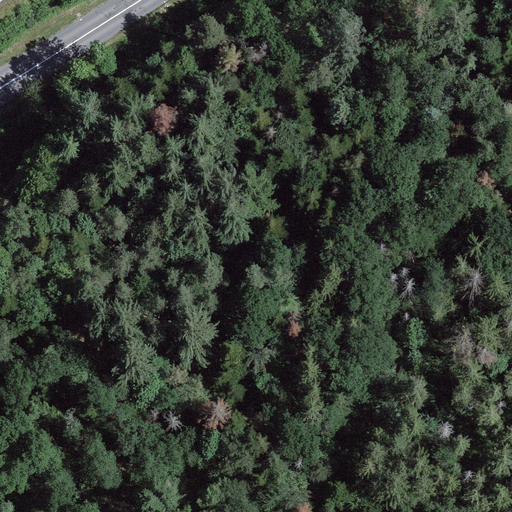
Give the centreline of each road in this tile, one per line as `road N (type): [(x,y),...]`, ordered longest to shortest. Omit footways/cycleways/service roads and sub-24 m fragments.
road 1 (track): [(236,0),(142,59),(18,177),(0,217)]
road 2 (secondary): [(142,0),(0,88)]
